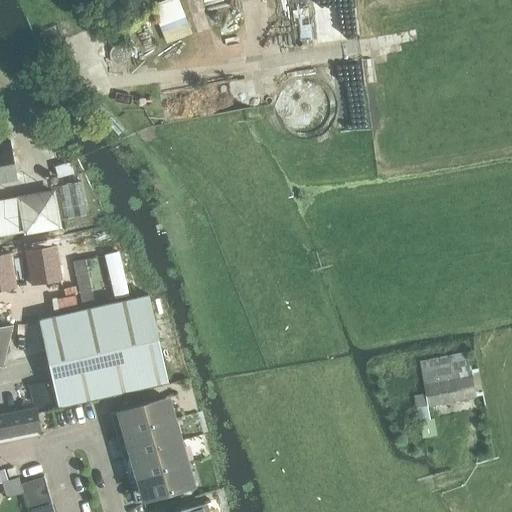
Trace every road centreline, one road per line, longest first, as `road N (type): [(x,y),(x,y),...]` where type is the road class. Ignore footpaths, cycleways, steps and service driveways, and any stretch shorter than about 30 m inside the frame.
road 1 (track): [(366,0),(373,51),(222,68)]
road 2 (unclassified): [(46,444),(92,430),(116,511)]
